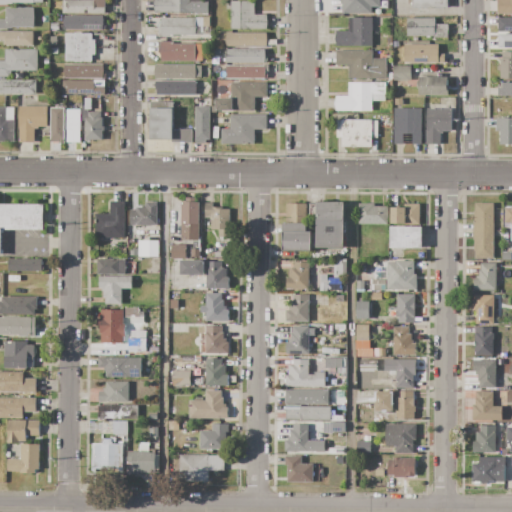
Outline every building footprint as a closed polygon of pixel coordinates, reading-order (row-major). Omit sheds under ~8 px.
[(63,0),(105,0),(105,13),(63,13),(63,0)] [(155,12),(155,0),(190,0),(191,12),(155,12)] [(339,0),(340,14),(371,13),(371,7),(379,7),(378,0),(339,0)] [(411,0),(411,8),(447,8),(446,0),(411,0)] [(511,0),(511,14),(497,14),(497,0),(511,0)] [(230,1),(254,1),(254,14),(268,14),(268,29),(230,29),(230,1)] [(6,7),(33,7),(33,6),(49,6),(49,26),(34,26),(34,27),(12,27),(12,28),(8,28),(8,29),(0,29),(0,19),(6,19),(6,7)] [(64,16),(103,16),(103,30),(64,29),(64,16)] [(161,17),(195,17),(195,34),(173,34),(173,37),(161,37),(161,17)] [(498,17),(511,17),(511,32),(498,32),(498,17)] [(336,45),(335,38),(337,31),(348,31),(348,18),(372,18),(372,46),(336,45)] [(407,18),(433,18),(433,36),(407,36),(407,18)] [(434,24),(448,24),(449,37),(434,37),(434,24)] [(0,31),(33,31),(33,30),(49,30),(49,43),(33,43),(33,46),(6,46),(6,45),(3,45),(3,40),(0,40),(0,31)] [(66,34),(75,34),(75,32),(82,32),(81,34),(93,34),(93,40),(95,40),(95,53),(92,53),(92,60),(81,60),(81,61),(75,61),(75,60),(66,60),(66,34)] [(225,32),(268,32),(268,47),(225,47),(225,32)] [(498,34),(511,34),(511,48),(498,48),(498,34)] [(158,41),(173,41),(173,43),(202,43),(202,62),(160,61),(160,55),(158,55),(158,41)] [(404,44),(438,44),(438,54),(444,54),(444,63),(404,62),(404,44)] [(5,49),(38,49),(38,71),(11,70),(11,77),(0,76),(0,60),(5,60),(5,49)] [(225,49),(264,49),(265,63),(225,63),(225,49)] [(336,50),(373,50),(373,58),(387,58),(387,79),(348,79),(348,65),(336,65),(336,50)] [(511,52),(511,78),(500,79),(500,71),(498,71),(497,66),(500,66),(500,57),(501,57),(501,52),(511,52)] [(64,64),(103,65),(102,78),(64,78),(64,64)] [(155,64),(195,65),(195,66),(201,66),(201,77),(195,77),(195,80),(155,79),(155,64)] [(225,65),(265,65),(265,79),(225,79),(225,65)] [(393,66),(411,66),(411,80),(393,80),(393,66)] [(418,77),(448,77),(447,95),(418,95),(418,88),(416,88),(416,81),(418,81),(418,77)] [(0,80),(35,80),(35,94),(0,94),(0,80)] [(63,80),(105,80),(105,94),(63,94),(63,80)] [(155,82),(195,82),(195,95),(155,95),(155,82)] [(231,82),(267,82),(267,98),(255,98),(255,111),(217,111),(217,98),(231,98),(231,82)] [(348,82),(387,83),(387,101),(372,100),(372,111),(336,111),(336,95),(348,95),(348,82)] [(504,83),(511,83),(511,96),(499,96),(499,88),(504,88),(504,83)] [(19,106),(48,106),(48,127),(38,127),(38,129),(34,129),(34,142),(19,142),(19,106)] [(195,107),(209,106),(210,140),(206,140),(206,143),(196,143),(195,107)] [(0,107),(14,107),(15,141),(0,141),(0,107)] [(51,108),(64,108),(64,141),(51,141),(51,108)] [(150,108),(173,108),(172,129),(172,139),(150,139),(150,108)] [(394,108),(422,108),(422,143),(413,143),(413,133),(404,133),(404,144),(395,144),(394,108)] [(67,109),(81,109),(81,142),(67,142),(67,109)] [(427,109),(452,110),(452,130),(443,130),(443,133),(441,133),(441,144),(426,144),(427,109)] [(85,118),(88,117),(88,111),(100,111),(100,117),(102,117),(102,125),(104,125),(104,131),(102,131),(102,139),(85,139),(85,118)] [(230,114),(266,115),(266,129),(254,129),(254,144),(222,144),(222,133),(230,133),(230,114)] [(496,118),(511,118),(511,144),(500,144),(499,131),(496,131),(496,118)] [(342,120),(372,120),(372,121),(378,121),(378,138),(372,138),(372,147),(342,147),(342,138),(337,138),(337,120),(342,120)] [(172,129),(193,130),(193,143),(172,143),(172,139),(172,129)] [(182,202),(186,202),(186,198),(194,198),(194,202),(199,202),(199,240),(182,240),(182,202)] [(129,225),(130,209),(136,210),(136,207),(142,207),(142,204),(145,204),(145,201),(157,202),(156,226),(129,225)] [(125,202),(124,237),(96,237),(96,213),(110,213),(110,202),(125,202)] [(230,208),(230,237),(219,238),(219,230),(211,230),(211,218),(205,218),(205,202),(212,202),(212,207),(219,207),(219,208),(230,208)] [(345,202),(344,248),(318,247),(318,202),(345,202)] [(0,203),(44,204),(43,231),(3,230),(3,255),(0,255),(0,203)] [(283,250),(283,223),(286,223),(286,203),(307,203),(307,232),(312,232),(312,250),(283,250)] [(359,224),(359,203),(375,203),(375,206),(388,206),(388,224),(359,224)] [(494,203),(494,257),(474,257),(474,240),(472,240),(473,222),(474,222),(474,211),(475,211),(475,203),(494,203)] [(391,207),(405,207),(405,204),(420,204),(420,221),(406,221),(406,224),(391,224),(391,207)] [(511,243),(511,206),(504,206),(503,224),(509,224),(509,244),(511,243)] [(390,226),(422,226),(422,248),(390,248),(390,226)] [(139,240),(158,240),(158,257),(139,257),(139,240)] [(172,243),(187,244),(186,256),(180,255),(179,259),(171,259),(172,243)] [(502,252),(511,252),(511,260),(502,259),(502,252)] [(9,259),(43,259),(43,271),(9,271),(9,259)] [(97,259),(125,259),(125,262),(135,262),(135,274),(125,273),(125,275),(97,275),(97,259)] [(347,259),(347,277),(335,277),(335,259),(347,259)] [(181,260),(205,260),(204,275),(180,275),(181,260)] [(387,262),(396,262),(396,261),(413,261),(413,274),(417,274),(417,290),(387,290),(387,262)] [(207,262),(222,262),(222,268),(227,268),(226,277),(230,277),(229,289),(206,289),(207,262)] [(287,289),(287,277),(289,277),(289,268),(294,269),(294,262),(309,262),(309,289),(287,289)] [(496,263),(496,290),(474,290),(474,278),(475,278),(475,275),(479,275),(479,268),(480,268),(480,263),(496,263)] [(320,274),(328,275),(328,291),(320,291),(320,274)] [(99,276),(132,276),(131,289),(122,289),(121,305),(105,305),(105,298),(103,298),(103,292),(101,292),(101,288),(99,288),(99,276)] [(371,279),(385,279),(384,290),(371,289),(371,279)] [(356,281),(370,281),(370,287),(363,287),(363,292),(356,292),(356,281)] [(206,293),(222,293),(222,300),(224,300),(224,306),(227,306),(227,310),(229,310),(229,320),(206,320),(206,313),(200,313),(200,306),(206,305),(206,293)] [(309,294),(309,321),(286,321),(286,310),(289,310),(289,307),(292,307),(292,300),(294,300),(294,294),(309,294)] [(396,294),(415,295),(415,323),(398,323),(398,316),(396,316),(396,294)] [(494,295),(494,324),(476,324),(476,311),(473,311),(473,295),(494,295)] [(0,314),(0,301),(1,301),(1,297),(36,297),(36,309),(34,309),(34,314),(0,314)] [(170,299),(178,300),(178,308),(170,308),(170,299)] [(357,301),(369,301),(369,303),(370,303),(370,316),(368,316),(368,319),(356,319),(357,301)] [(125,307),(140,307),(139,317),(124,317),(125,307)] [(122,310),(122,324),(125,324),(125,336),(122,336),(122,342),(101,342),(101,334),(99,334),(99,318),(101,318),(101,310),(122,310)] [(0,317),(35,317),(35,336),(18,336),(18,334),(0,334),(0,317)] [(356,324),(369,324),(369,340),(356,340),(356,324)] [(206,326),(222,326),(221,331),(224,331),(224,338),(227,338),(226,341),(229,341),(228,354),(206,354),(206,347),(200,347),(201,334),(206,334),(206,326)] [(285,354),(285,342),(288,342),(288,339),(291,339),(291,333),(293,333),(293,326),(308,326),(308,354),(285,354)] [(475,326),(492,326),(492,355),(475,355),(475,326)] [(393,327),(409,327),(409,333),(411,333),(412,339),(413,339),(413,343),(416,343),(416,355),(393,355),(393,327)] [(131,330),(146,330),(146,338),(131,338),(131,330)] [(129,339),(146,338),(146,352),(129,352),(129,339)] [(4,341),(28,340),(28,345),(34,344),(35,357),(34,357),(34,367),(5,368),(4,341)] [(330,356),(330,350),(333,350),(333,348),(343,348),(343,350),(345,350),(344,356),(330,356)] [(98,358),(141,358),(141,378),(106,377),(106,371),(103,371),(103,367),(98,367),(98,358)] [(345,371),(345,358),(324,358),(324,371),(345,371)] [(206,359),(221,359),(221,365),(225,365),(225,375),(228,375),(228,386),(206,386),(206,359)] [(286,386),(286,375),(288,375),(288,365),(293,365),(293,359),(309,359),(309,374),(314,374),(314,372),(325,372),(325,377),(328,377),(328,382),(325,382),(325,387),(286,386)] [(384,359),(416,359),(416,375),(413,375),(413,388),(395,388),(395,375),(390,375),(390,371),(384,371),(384,359)] [(496,361),(496,388),(477,388),(477,375),(475,375),(475,372),(473,372),(473,361),(496,361)] [(356,365),(375,365),(375,380),(369,380),(369,385),(356,385),(356,365)] [(0,372),(24,372),(24,378),(36,378),(36,393),(0,393),(0,372)] [(98,401),(98,391),(103,391),(103,388),(106,388),(106,382),(128,381),(128,401),(98,401)] [(286,390),(327,390),(327,404),(286,404),(286,390)] [(189,418),(189,400),(195,400),(195,398),(204,398),(204,400),(206,400),(206,391),(222,391),(222,397),(224,397),(224,404),(226,404),(226,408),(229,408),(229,418),(189,418)] [(376,391),(393,391),(393,412),(376,412),(376,391)] [(396,398),(398,398),(397,391),(413,391),(413,398),(414,398),(414,420),(396,420),(396,398)] [(472,420),(473,404),(475,405),(476,391),(494,391),(493,406),(502,406),(501,420),(472,420)] [(0,398),(36,398),(36,412),(24,412),(24,418),(0,418),(0,398)] [(355,404),(372,404),(372,421),(355,421),(355,404)] [(98,405),(137,405),(138,419),(98,419),(98,405)] [(286,421),(286,410),(300,410),(300,406),(330,406),(330,421),(286,421)] [(8,420),(40,420),(39,435),(26,435),(26,442),(20,442),(20,443),(8,443),(8,420)] [(113,421),(128,421),(128,434),(113,434),(113,421)] [(334,422),(345,422),(345,432),(333,432),(334,422)] [(386,423),(416,424),(416,440),(413,440),(413,453),(395,453),(395,446),(385,446),(386,423)] [(200,449),(200,430),(212,431),(212,424),(230,424),(230,432),(227,432),(227,439),(230,439),(230,449),(200,449)] [(284,452),(284,440),(288,440),(288,436),(290,436),(290,430),(293,430),(293,424),(308,424),(308,440),(311,440),(311,439),(317,439),(317,440),(325,440),(325,452),(284,452)] [(150,427),(158,426),(158,437),(150,437),(150,427)] [(495,426),(496,453),(473,453),(472,441),(476,441),(475,431),(480,431),(480,426),(495,426)] [(357,441),(363,441),(363,436),(370,436),(370,454),(357,453),(357,441)] [(93,469),(93,444),(103,444),(103,439),(112,439),(112,444),(121,444),(122,469),(93,469)] [(8,471),(8,459),(21,459),(21,444),(39,444),(39,472),(8,471)] [(128,452),(139,452),(139,445),(149,445),(149,451),(159,451),(159,473),(128,473),(128,452)] [(179,455),(224,456),(224,471),(209,471),(209,482),(179,482),(179,455)] [(288,482),(288,465),(285,465),(285,456),(302,456),(302,464),(313,464),(313,482),(288,482)] [(394,457),(415,458),(415,478),(393,478),(393,476),(387,476),(387,459),(394,459),(394,457)] [(472,481),(472,463),(479,463),(479,457),(504,457),(504,481),(472,481)]
